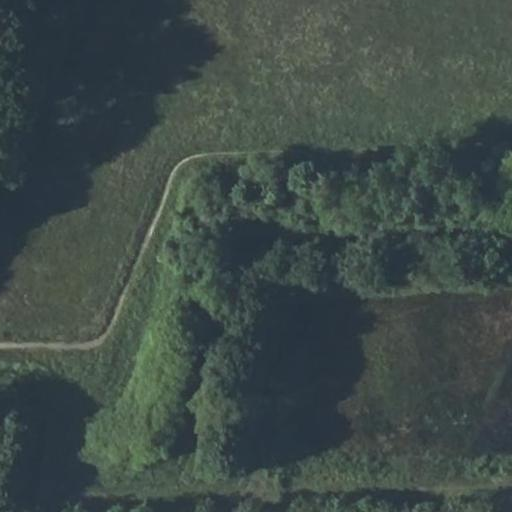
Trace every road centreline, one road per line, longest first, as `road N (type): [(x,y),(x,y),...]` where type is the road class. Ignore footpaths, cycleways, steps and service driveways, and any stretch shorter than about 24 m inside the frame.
road 1 (track): [(511,223),(312,231),(221,244),(161,439),(141,468),(97,472),(74,450),(85,344)]
road 2 (track): [(0,386),(25,393),(38,414),(33,498),(511,489)]
